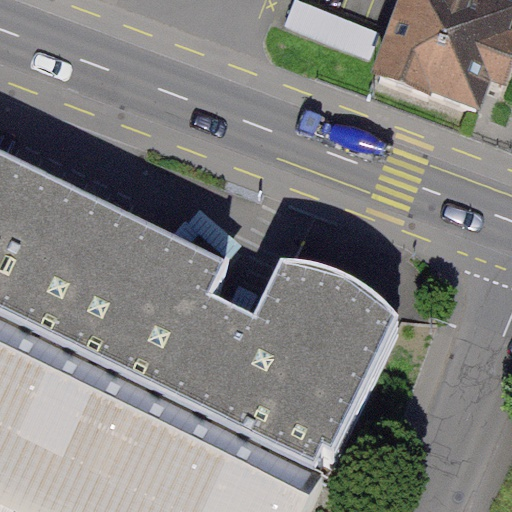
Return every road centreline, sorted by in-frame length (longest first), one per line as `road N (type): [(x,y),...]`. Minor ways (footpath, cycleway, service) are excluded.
road 1 (tertiary): [(511,221),(0,33)]
road 2 (residential): [(419,511),(511,312)]
